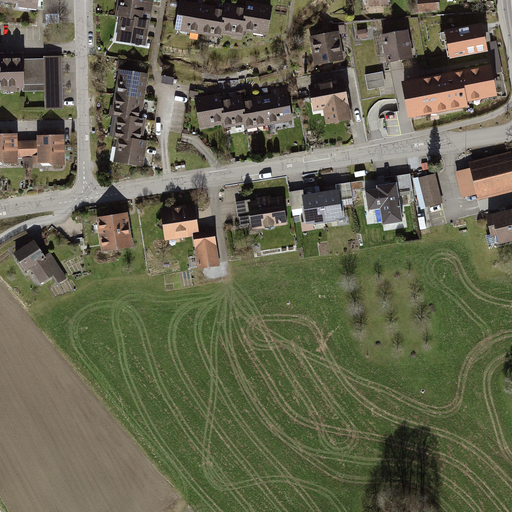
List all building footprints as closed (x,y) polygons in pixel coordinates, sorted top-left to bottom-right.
[(0,0),(0,5),(21,9),(21,13),(39,15),(41,0),(0,0)] [(118,0),(116,15),(121,16),(150,21),(153,0),(118,0)] [(417,0),(419,17),(441,15),(439,0),(417,0)] [(201,6),(180,4),(176,35),(197,38),(201,6)] [(223,9),(201,6),(197,38),(219,41),(219,39),(223,9)] [(248,9),(223,6),(223,9),(219,39),(244,42),(245,36),(248,9)] [(274,9),(248,6),(248,9),(245,36),(271,39),(274,9)] [(117,41),(146,45),(148,37),(150,21),(121,16),(117,41)] [(489,52),(484,23),(445,30),(451,59),(489,52)] [(367,29),(357,30),(358,39),(368,38),(367,29)] [(413,59),(408,31),(382,35),(387,63),(413,59)] [(339,35),(310,41),(316,71),(345,65),(339,35)] [(24,59),(24,52),(0,52),(0,89),(1,89),(2,93),(18,93),(18,89),(23,89),(23,92),(44,91),(45,109),(63,109),(62,56),(44,56),(44,59),(24,59)] [(498,96),(492,64),(403,83),(410,118),(469,106),(468,102),(498,96)] [(119,69),(115,92),(145,97),(149,74),(119,69)] [(383,72),(365,75),(368,90),(386,87),(383,72)] [(179,82),(165,80),(164,87),(177,90),(179,82)] [(329,130),(353,125),(346,84),(311,90),(316,116),(326,114),(329,130)] [(115,92),(111,114),(119,115),(141,119),(145,97),(115,92)] [(267,99),(274,135),(295,131),(289,95),(267,99)] [(220,99),(197,103),(202,132),(225,128),(221,104),(220,99)] [(251,134),(252,139),(274,135),(267,99),(245,102),(251,134)] [(225,128),(227,138),(251,134),(245,102),(245,100),(221,104),(225,128)] [(142,142),(146,120),(141,119),(119,115),(115,138),(118,138),(142,142)] [(114,163),(142,168),(146,143),(142,142),(118,138),(114,163)] [(19,145),(19,139),(0,139),(0,172),(21,171),(20,163),(25,163),(29,163),(28,144),(19,145)] [(66,139),(39,140),(39,144),(28,144),(29,163),(34,162),(39,162),(40,171),(67,170),(66,139)] [(511,156),(471,167),(472,173),(457,177),(464,205),(479,201),(480,206),(511,198),(511,156)] [(29,163),(25,163),(25,176),(35,175),(34,162),(29,163)] [(443,203),(436,173),(413,179),(421,209),(443,203)] [(382,215),(385,232),(405,229),(400,199),(414,196),(410,177),(397,180),(398,186),(378,190),(379,195),(367,197),(370,217),(382,215)] [(364,184),(352,185),(354,195),(365,193),(364,184)] [(338,195),(323,197),(328,228),(346,225),(342,204),(355,202),(354,195),(352,185),(337,188),(338,195)] [(328,228),(323,197),(306,200),(305,194),(290,197),(293,215),(305,213),(307,226),(302,227),(304,237),(316,235),(316,231),(328,228)] [(252,230),(253,235),(290,229),(285,201),(273,203),(272,201),(257,203),(258,206),(249,207),(249,204),(236,206),(239,223),(241,223),(243,232),(252,230)] [(161,212),(166,245),(195,240),(200,273),(222,270),(215,231),(201,233),(197,207),(161,212)] [(511,208),(486,215),(491,238),(497,237),(499,245),(511,242),(511,208)] [(129,216),(97,221),(103,258),(135,253),(129,216)] [(35,243),(14,258),(27,276),(32,272),(43,287),(53,280),(59,288),(68,282),(61,273),(63,272),(51,256),(47,260),(35,243)]
